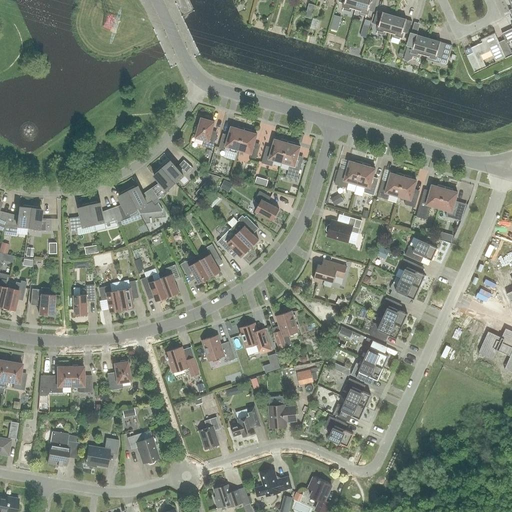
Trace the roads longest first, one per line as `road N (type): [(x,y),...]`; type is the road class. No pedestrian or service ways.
road 1 (residential): [(186,476),(284,447),(370,470),(424,361),(501,168)]
road 2 (residential): [(334,123),(304,218),(263,272),(219,304),(140,333)]
road 3 (residential): [(202,82),(157,149),(111,179),(58,191),(0,182)]
road 4 (residential): [(501,168),(334,123)]
road 5 (residential): [(186,476),(140,333)]
road 6 (residential): [(46,482),(124,494),(186,476)]
road 7 (residential): [(140,333),(69,342),(0,334)]
road 8 (residential): [(334,123),(202,82)]
